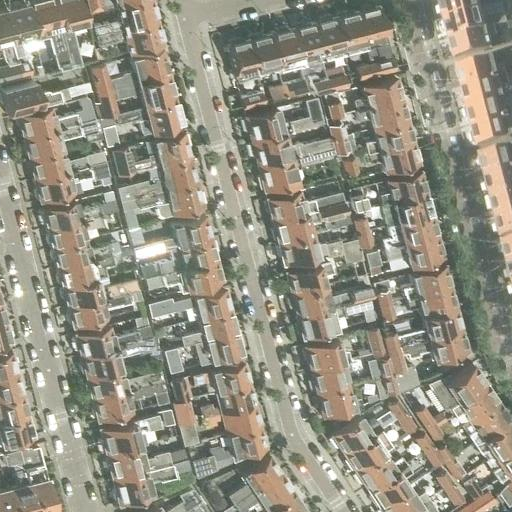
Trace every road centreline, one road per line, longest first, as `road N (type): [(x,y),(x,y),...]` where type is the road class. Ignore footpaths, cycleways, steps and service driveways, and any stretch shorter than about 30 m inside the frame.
road 1 (residential): [(341,511),(297,445),(187,18)]
road 2 (residential): [(407,0),(492,341),(511,370)]
road 3 (residential): [(0,196),(85,511)]
